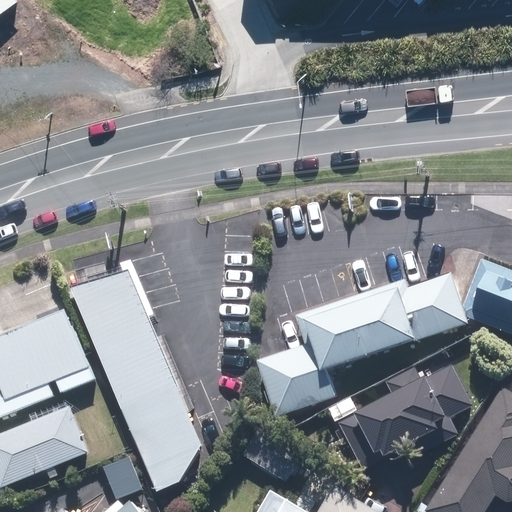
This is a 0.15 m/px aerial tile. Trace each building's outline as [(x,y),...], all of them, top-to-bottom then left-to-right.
[(0,0),(0,17),(23,0),(0,0)] [(511,269),(486,259),(467,307),(475,317),(511,331),(511,269)] [(132,267),(76,291),(164,491),(189,477),(205,434),(132,267)] [(408,278),(299,316),(308,342),(259,360),(279,417),(336,396),(327,373),(472,322),(453,270),(411,285),(408,278)] [(72,309),(0,337),(0,362),(14,397),(95,365),(72,309)] [(398,393),(343,420),(365,466),(418,440),(426,456),(464,438),(454,417),(477,406),(457,363),(426,378),(421,368),(393,382),(398,393)] [(505,386),(486,417),(430,508),(436,511),(488,511),(500,493),(511,500),(511,388),(511,390),(505,386)] [(75,404),(0,433),(0,475),(4,487),(93,452),(75,404)] [(280,475),(289,480),(305,456),(262,429),(246,454),(253,458),(251,462),(278,479),(280,475)] [(146,486),(134,456),(102,469),(108,484),(112,482),(119,498),(146,486)] [(316,511),(276,487),(259,511),(385,511),(340,484),(322,511),(316,511)] [(153,511),(140,497),(128,508),(122,501),(110,511),(76,511),(71,506),(65,511),(153,511)]
